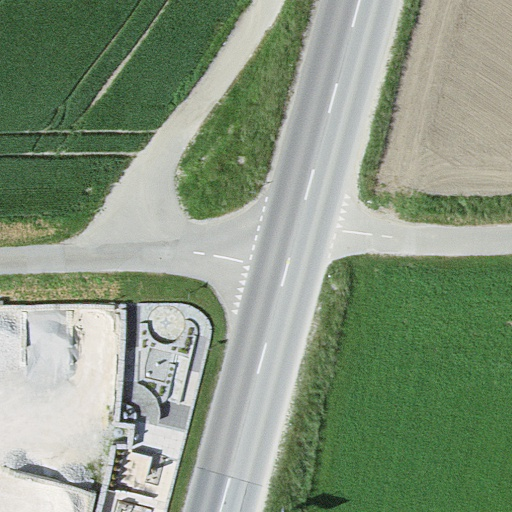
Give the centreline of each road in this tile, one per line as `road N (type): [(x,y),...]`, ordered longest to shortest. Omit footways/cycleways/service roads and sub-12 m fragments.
road 1 (tertiary): [(220,511),(359,0)]
road 2 (track): [(126,251),(164,148),(267,0)]
road 3 (track): [(285,270),(190,252),(0,257)]
road 4 (track): [(298,223),(433,240),(511,239)]
